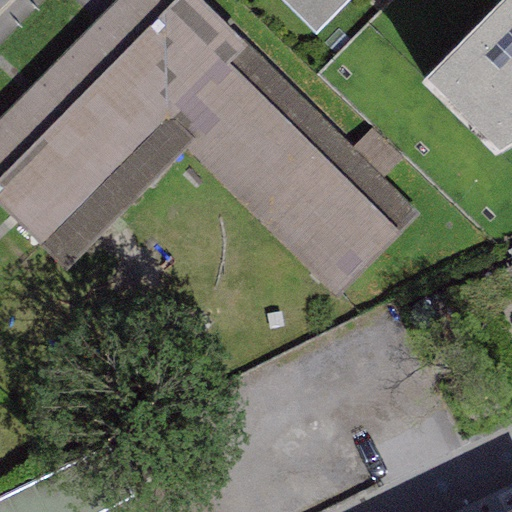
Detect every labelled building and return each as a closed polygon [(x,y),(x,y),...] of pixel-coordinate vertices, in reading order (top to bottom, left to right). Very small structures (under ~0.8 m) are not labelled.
[(198,0),(120,0),(0,119),(0,206),(72,279),(188,163),(327,301),(414,215),(198,0)] [(273,0),(315,42),(357,0),(273,0)] [(511,8),(423,101),(492,175),(511,163),(511,8)] [(0,419),(0,434),(9,429),(0,419)] [(115,447),(0,502),(0,511),(116,511),(141,500),(115,447)]
